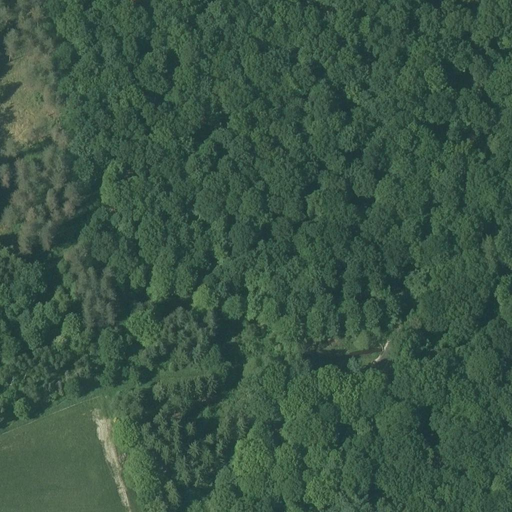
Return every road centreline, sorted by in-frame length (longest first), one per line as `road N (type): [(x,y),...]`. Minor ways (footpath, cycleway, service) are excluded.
road 1 (track): [(511,93),(427,298),(358,410),(329,511)]
road 2 (track): [(374,375),(107,407)]
